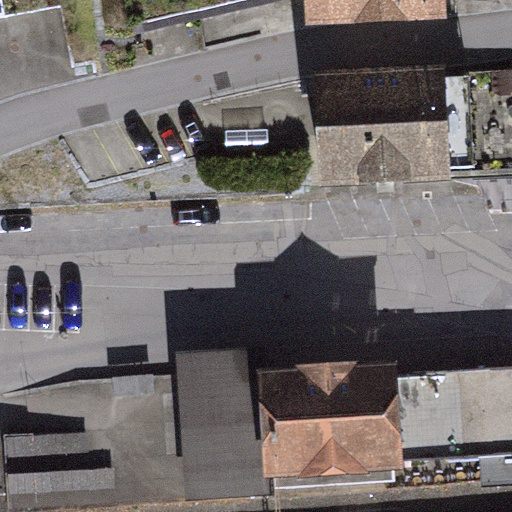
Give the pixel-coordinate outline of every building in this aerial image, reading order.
[(446,0),(301,0),(303,25),(447,15),(446,0)] [(511,72),(313,86),(320,198),(480,187),(511,184),(511,72)] [(395,483),(394,460),(390,400),(389,387),(388,376),(388,372),(267,379),(265,349),(176,355),(185,501),(274,495),(274,490),(395,483)] [(389,376),(389,387),(390,400),(394,460),(446,456),(479,454),(511,452),(511,368),(466,371),(389,376)] [(9,443),(13,501),(108,495),(104,437),(9,443)] [(511,452),(479,454),(481,492),(511,490),(511,452)]
